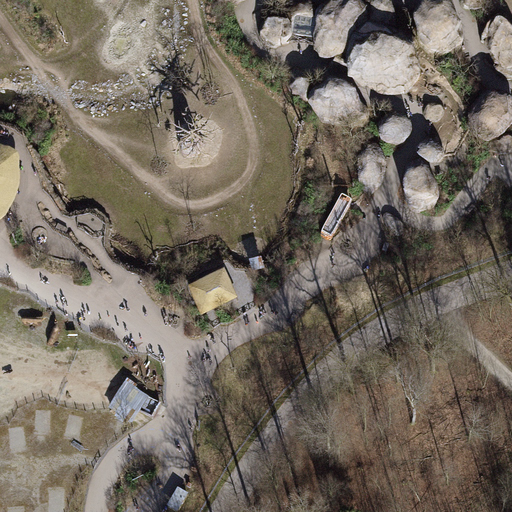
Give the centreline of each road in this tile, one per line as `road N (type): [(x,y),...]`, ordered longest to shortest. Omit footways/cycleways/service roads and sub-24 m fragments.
road 1 (track): [(191,0),(205,45),(237,87),(253,139),(252,170),(236,191),(183,207),(72,115),(0,21)]
road 2 (residential): [(227,511),(286,419),(339,362),(390,326),(511,277)]
